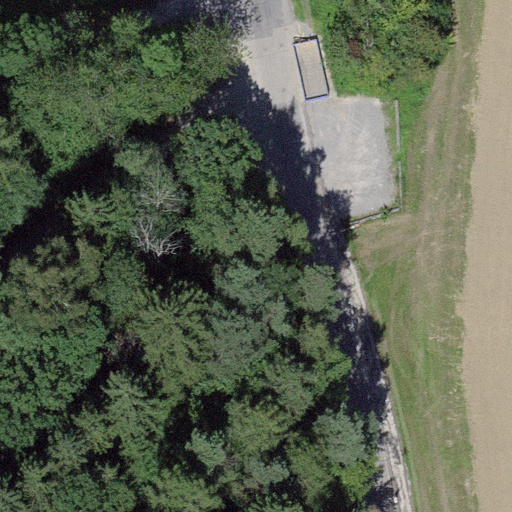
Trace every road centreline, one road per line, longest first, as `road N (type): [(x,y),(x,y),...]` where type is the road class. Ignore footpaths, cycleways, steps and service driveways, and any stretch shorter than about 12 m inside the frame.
road 1 (tertiary): [(268,0),(354,511)]
road 2 (track): [(287,118),(197,139),(123,178),(0,285)]
road 3 (track): [(181,0),(0,65)]
